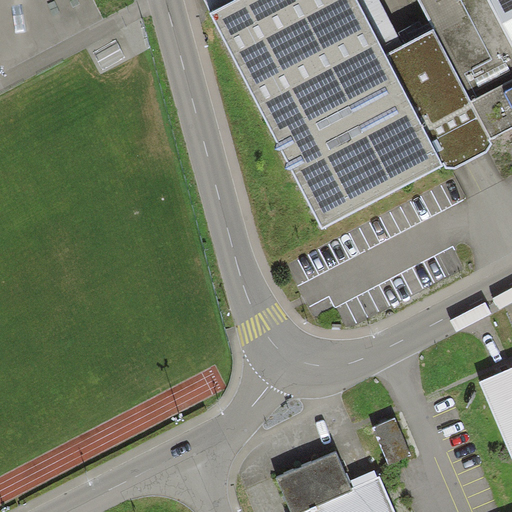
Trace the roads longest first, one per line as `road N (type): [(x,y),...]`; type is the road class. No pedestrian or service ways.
road 1 (unclassified): [(166,0),(245,296),(284,355)]
road 2 (residential): [(71,511),(250,410),(284,355)]
road 3 (unclassified): [(284,355),(342,366),(511,284)]
